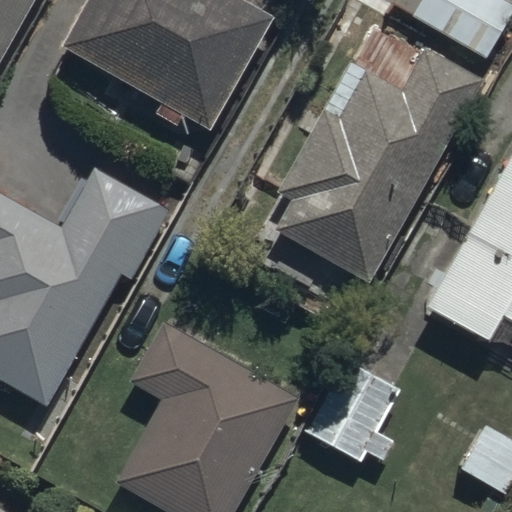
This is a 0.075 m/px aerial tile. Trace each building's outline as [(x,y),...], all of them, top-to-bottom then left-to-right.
[(0,0),(0,52),(29,0),(0,0)] [(262,0),(82,0),(64,34),(166,91),(158,105),(179,116),(187,101),(212,115),(273,6),(262,0)] [(511,4),(511,0),(408,0),(406,4),(484,51),(511,4)] [(364,270),(478,66),(423,36),(400,79),(345,48),(271,182),(288,191),(272,219),(364,270)] [(511,137),(510,136),(422,291),(511,342),(511,137)] [(0,367),(46,393),(120,264),(130,269),(169,202),(96,160),(63,218),(0,182),(0,367)] [(220,511),(292,387),(156,310),(124,365),(161,386),(113,471),(185,511),(220,511)] [(338,349),(300,418),(359,450),(364,440),(380,448),(389,431),(375,423),(398,382),(338,349)] [(511,474),(511,431),(482,414),(456,458),(505,487),(511,474)]
